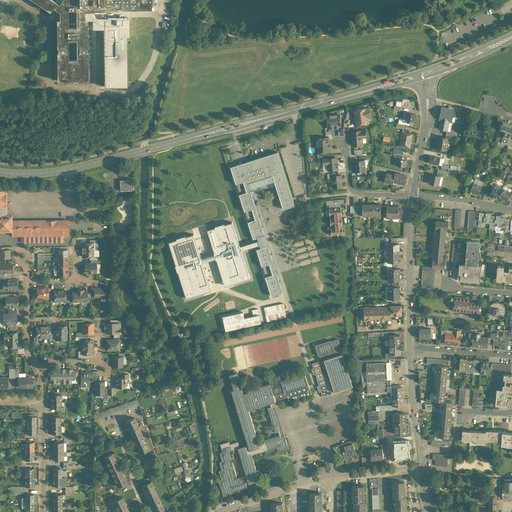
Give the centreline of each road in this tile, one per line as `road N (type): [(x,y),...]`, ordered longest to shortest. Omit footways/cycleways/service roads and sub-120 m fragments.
road 1 (tertiary): [(0,172),(69,169),(424,73)]
road 2 (residential): [(410,347),(412,193)]
road 3 (residential): [(420,469),(410,347)]
road 4 (residential): [(412,193),(427,117),(424,73)]
